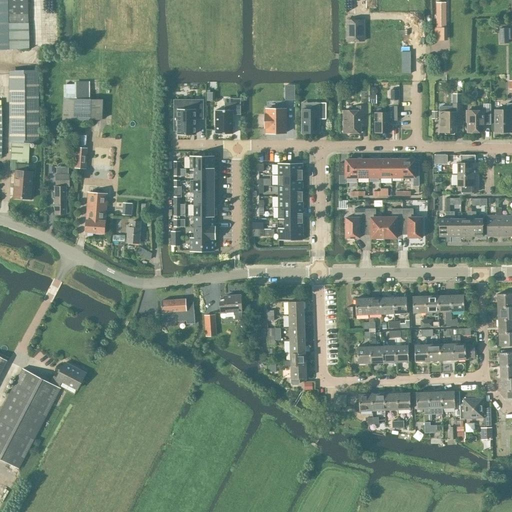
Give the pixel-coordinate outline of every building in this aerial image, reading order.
[(7,0),(0,0),(0,49),(9,49),(7,0)] [(29,49),(27,0),(7,0),(9,49),(29,49)] [(346,41),(363,40),(363,20),(346,20),(346,41)] [(434,40),(446,40),(446,27),(434,27),(434,40)] [(500,28),(500,43),(508,43),(508,28),(500,28)] [(38,74),(9,74),(9,141),(38,141),(38,74)] [(64,99),(64,120),(101,120),(101,100),(96,99),(96,82),(77,82),(77,99),(64,99)] [(295,85),(285,85),(285,100),(295,100),(295,85)] [(232,110),(215,110),(215,134),(233,134),(233,114),(240,114),(240,99),(232,99),(232,110)] [(178,120),(174,120),(174,131),(178,131),(178,133),(195,133),(195,119),(203,119),(203,100),(195,100),(195,109),(178,109),(178,120)] [(302,133),(318,133),(318,119),(325,119),(325,103),(318,103),(318,110),(302,110),(302,133)] [(511,119),(511,118),(511,103),(506,103),(506,110),(494,110),(494,132),(511,132),(511,119)] [(455,126),(462,126),(462,104),(453,104),(453,112),(439,112),(439,132),(455,132),(455,126)] [(360,126),(367,126),(367,106),(356,106),(356,110),(343,110),(343,120),(341,121),(341,125),(343,126),(343,132),(360,132),(360,126)] [(388,106),(389,112),(389,120),(397,120),(397,106),(388,106)] [(483,124),(490,124),(490,108),(482,108),(481,111),(466,111),(466,123),(467,123),(467,132),(483,132),(483,124)] [(285,133),(285,109),(266,109),(266,114),(264,114),(265,128),(266,128),(266,133),(285,133)] [(389,120),(389,112),(374,112),(374,132),(389,132),(389,120)] [(74,168),(86,169),(87,148),(86,148),(87,135),(76,134),(74,168)] [(29,142),(12,141),(11,169),(27,169),(29,142)] [(457,174),(478,174),(478,163),(475,163),(475,155),(460,155),(460,163),(456,163),(457,174)] [(193,169),(213,169),(213,157),(189,157),(189,169),(193,169)] [(345,177),(357,177),(357,159),(344,160),(345,160),(345,163),(338,163),(338,175),(345,175),(345,177)] [(357,177),(368,177),(368,159),(357,159),(357,177)] [(368,177),(380,177),(380,159),(368,159),(368,177)] [(380,177),(391,177),(391,159),(380,159),(380,177)] [(403,177),(403,159),(391,159),(391,177),(403,177)] [(403,159),(403,177),(415,177),(415,176),(414,176),(414,160),(415,160),(415,159),(403,159)] [(277,174),(283,174),(302,174),(302,163),(277,163),(277,174)] [(15,169),(14,198),(31,199),(32,172),(27,172),(27,169),(15,169)] [(213,181),(213,169),(193,169),(193,180),(193,181),(213,181)] [(283,185),(302,185),(302,174),(283,174),(283,185)] [(478,186),(478,174),(457,174),(457,186),(461,186),(461,192),(474,192),(475,186),(478,186)] [(66,187),(68,187),(68,175),(56,175),(56,187),(54,187),(55,214),(66,214),(66,187)] [(193,181),(193,180),(189,180),(189,193),(193,193),(193,192),(213,192),(213,181),(193,181)] [(277,185),(277,196),(302,196),(302,185),(283,185),(277,185)] [(104,233),(106,194),(88,192),(85,232),(104,233)] [(193,204),(214,204),(213,192),(193,192),(193,193),(193,204)] [(277,196),(277,207),(302,207),(302,196),(277,196)] [(141,216),(150,216),(150,204),(141,204),(141,216)] [(214,215),(214,204),(193,204),(194,215),(214,215)] [(277,207),(277,218),(283,218),(302,218),(302,207),(277,207)] [(402,233),(402,208),(391,208),(391,217),(383,217),(383,238),(397,238),(397,237),(396,237),(396,233),(402,233)] [(413,208),(402,208),(402,233),(408,233),(408,237),(407,237),(422,237),(421,237),(421,218),(422,218),(422,217),(413,217),(413,208)] [(364,233),(364,209),(354,209),(354,218),(345,218),(345,237),(345,238),(359,238),(359,237),(359,233),(364,233)] [(370,238),(383,238),(383,217),(375,218),(375,209),(364,209),(364,233),(370,233),(370,237),(370,238)] [(438,219),(438,237),(450,236),(450,211),(445,212),(445,219),(438,219)] [(460,237),(460,219),(454,219),(454,212),(450,211),(450,236),(460,237)] [(486,236),(498,236),(498,211),(495,212),(495,215),(486,215),(486,236)] [(510,236),(510,215),(501,215),(501,211),(498,211),(498,236),(510,236)] [(460,219),(460,237),(471,237),(471,212),(467,212),(467,219),(460,219)] [(475,212),(471,212),(471,237),(482,237),(482,219),(475,219),(475,212)] [(214,227),(214,226),(214,225),(214,215),(194,215),(194,227),(212,227),(214,227)] [(283,228),(302,228),(302,218),(283,218),(283,228)] [(139,243),(140,222),(133,221),(132,228),(127,227),(126,242),(139,243)] [(212,227),(194,227),(194,238),(194,239),(214,239),(215,239),(214,226),(214,227),(212,227)] [(278,240),(302,240),(302,228),(283,228),(277,228),(278,240)] [(214,251),(214,239),(194,239),(194,238),(190,238),(190,251),(214,251)] [(498,307),(511,306),(511,294),(497,294),(498,307)] [(225,301),(219,302),(220,313),(234,312),(235,320),(242,319),(241,312),(240,295),(224,296),(225,301)] [(438,312),(451,311),(450,295),(438,296),(438,312)] [(463,295),(450,295),(451,311),(464,311),(463,295)] [(426,312),(425,296),(412,296),(413,313),(426,312)] [(432,312),(438,312),(438,296),(425,296),(426,312),(426,316),(432,315),(432,312)] [(381,314),(394,313),(393,297),(380,298),(381,314)] [(393,297),(394,313),(406,313),(406,297),(393,297)] [(355,315),(368,314),(368,298),(355,299),(355,315)] [(368,314),(381,314),(380,298),(368,298),(368,314)] [(186,324),(195,324),(194,309),(186,310),(185,299),(161,301),(162,312),(164,312),(165,320),(186,319),(186,324)] [(289,315),(303,314),(303,301),(288,302),(289,315)] [(498,320),(511,319),(511,306),(498,307),(498,320)] [(304,327),(303,314),(289,315),(289,327),(304,327)] [(216,335),(214,315),(204,316),(205,336),(216,335)] [(499,333),(511,331),(511,319),(498,320),(499,333)] [(304,340),(304,327),(289,327),(290,340),(304,340)] [(465,357),(474,357),(474,344),(465,345),(465,343),(459,344),(459,335),(470,335),(470,328),(451,329),(451,332),(452,336),(452,344),(452,360),(465,359),(465,357)] [(511,344),(511,331),(499,333),(499,346),(511,344)] [(370,339),(370,347),(370,363),(383,362),(382,346),(375,346),(375,338),(370,339)] [(305,353),(304,340),(290,340),(290,353),(305,353)] [(439,344),(427,345),(428,361),(440,361),(439,344)] [(452,344),(439,344),(440,361),(453,360),(452,360),(452,344)] [(395,346),(395,362),(408,362),(408,345),(395,346)] [(427,345),(414,345),(415,361),(428,361),(427,345)] [(383,362),(395,362),(395,346),(382,346),(383,362)] [(370,363),(370,347),(357,347),(357,363),(370,363)] [(500,366),(511,365),(511,352),(499,353),(500,366)] [(305,353),(290,353),(290,360),(283,360),(283,366),(290,366),(305,365),(305,353)] [(57,377),(62,380),(77,388),(85,373),(65,362),(57,377)] [(306,378),(305,365),(290,366),(291,383),(292,384),(297,384),(298,383),(298,379),(306,378)] [(500,379),(511,378),(511,365),(500,366),(500,379)] [(62,380),(57,377),(56,377),(53,376),(50,382),(23,368),(0,410),(0,458),(18,468),(60,387),(59,386),(62,380)] [(511,378),(500,379),(501,392),(507,391),(507,398),(511,398),(511,378)] [(454,391),(441,392),(442,408),(455,407),(454,391)] [(483,426),(491,425),(490,408),(483,408),(483,402),(475,402),(474,391),(459,392),(460,418),(483,418),(483,426)] [(416,409),(429,408),(428,392),(416,393),(416,409)] [(442,408),(441,392),(428,392),(429,408),(442,408)] [(384,409),(397,409),(396,393),(384,394),(384,409)] [(396,393),(397,409),(410,409),(409,393),(396,393)] [(354,411),(372,410),(371,394),(358,395),(358,402),(354,403),(354,411)] [(372,410),(384,409),(384,394),(371,394),(372,410)] [(334,411),(340,411),(340,407),(346,407),(346,403),(334,403),(334,411)] [(474,423),(465,423),(466,432),(475,432),(474,423)] [(481,428),(481,440),(492,439),(492,428),(481,428)]
